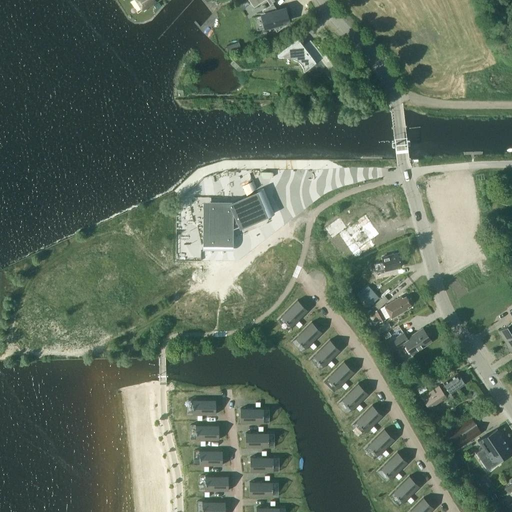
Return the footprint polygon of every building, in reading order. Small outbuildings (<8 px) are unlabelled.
[(136,0),(143,10),(156,2),(155,0),(136,0)] [(273,4),(263,11),(265,14),(254,17),(257,29),(273,25),(277,31),(286,25),(285,22),(290,21),(286,8),(278,11),(273,4)] [(304,66),(304,72),(316,62),(299,39),(277,56),(285,56),(288,57),(296,59),(300,62),(304,66)] [(239,42),(226,46),(228,51),(240,47),(239,42)] [(209,205),(209,244),(232,244),(232,230),(268,214),(258,193),(232,205),(209,205)] [(368,212),(343,223),(341,218),(324,226),(329,237),(341,232),(352,257),(375,247),(370,236),(377,233),(368,212)] [(400,265),(397,253),(382,256),(383,260),(375,262),(377,270),(400,265)] [(362,274),(363,283),(376,282),(376,273),(362,274)] [(365,301),(370,306),(379,297),(374,292),(365,301)] [(401,296),(385,305),(380,308),(387,320),(408,307),(407,305),(411,303),(407,296),(403,298),(401,296)] [(298,299),(281,315),(292,326),(308,310),(298,299)] [(377,318),(380,322),(385,319),(379,308),(370,314),(373,320),(377,318)] [(312,321),(296,337),(306,348),(322,331),(312,321)] [(505,340),(511,335),(511,321),(498,330),(505,340)] [(377,328),(380,332),(391,326),(389,322),(377,328)] [(391,351),(400,345),(406,341),(413,352),(433,340),(425,328),(409,337),(405,330),(386,342),(391,351)] [(330,339),(314,356),(324,366),(340,349),(330,339)] [(344,361),(328,377),(338,388),(354,371),(344,361)] [(465,380),(463,377),(461,377),(458,373),(445,382),(447,385),(441,388),(440,386),(423,397),(430,408),(447,397),(446,395),(451,391),(451,392),(465,383),(464,382),(465,380)] [(424,378),(428,385),(434,380),(430,374),(424,378)] [(422,378),(409,382),(412,389),(424,385),(422,378)] [(358,382),(342,399),(352,409),(369,393),(358,382)] [(193,399),(193,414),(216,414),(215,399),(193,399)] [(372,404),(356,420),(366,431),(383,414),(372,404)] [(240,408),(240,422),(262,422),(262,408),(240,408)] [(436,415),(433,418),(443,430),(449,424),(442,416),(436,415)] [(455,451),(482,432),(470,415),(443,433),(455,451)] [(196,425),(196,439),(219,439),(219,425),(196,425)] [(384,428),(368,444),(378,455),(395,438),(384,428)] [(483,448),(478,452),(489,468),(506,456),(504,454),(511,449),(498,429),(489,435),(488,434),(478,440),(483,448)] [(246,432),(246,447),(268,446),(268,432),(246,432)] [(200,450),(200,465),(222,464),(222,450),(200,450)] [(397,451),(381,468),(391,478),(408,461),(397,451)] [(250,457),(250,471),(272,471),(272,456),(250,457)] [(206,476),(206,490),(228,490),(228,475),(206,476)] [(410,475),(393,491),(403,502),(420,485),(410,475)] [(249,481),(249,496),(272,496),(271,481),(249,481)] [(424,497),(408,511),(429,511),(434,507),(424,497)] [(203,501),(202,511),(225,511),(225,501),(203,501)]
